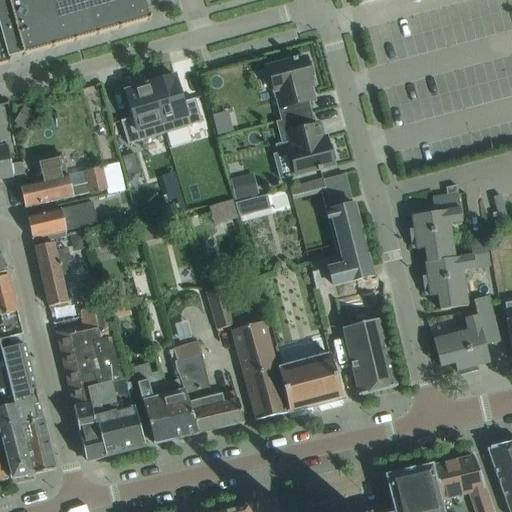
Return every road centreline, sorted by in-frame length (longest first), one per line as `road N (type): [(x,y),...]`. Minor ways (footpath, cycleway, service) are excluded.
road 1 (residential): [(433,421),(328,27)]
road 2 (tertiary): [(433,421),(81,502)]
road 3 (residential): [(322,3),(0,91)]
road 4 (residential): [(0,227),(18,246),(81,502)]
